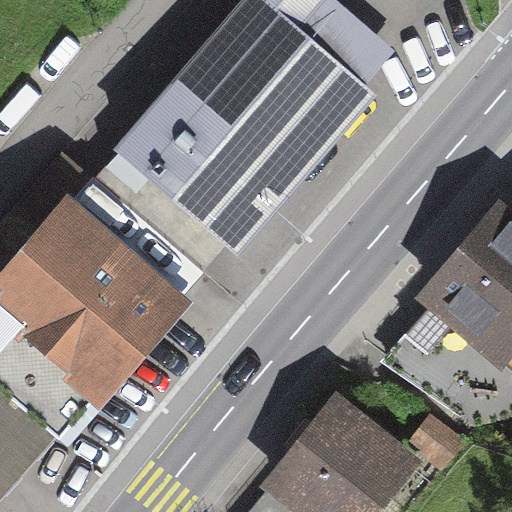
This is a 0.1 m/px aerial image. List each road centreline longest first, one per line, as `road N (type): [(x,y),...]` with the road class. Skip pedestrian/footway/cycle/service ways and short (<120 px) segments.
road 1 (primary): [(511,83),(145,511)]
road 2 (residential): [(161,0),(0,182)]
